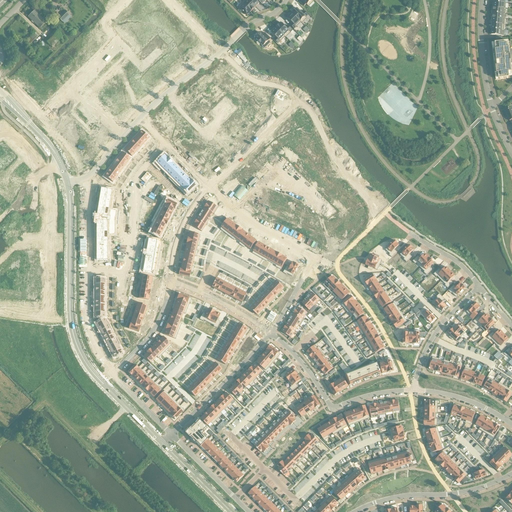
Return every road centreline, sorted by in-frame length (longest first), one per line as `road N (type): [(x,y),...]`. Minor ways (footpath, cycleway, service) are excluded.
road 1 (residential): [(89,174),(81,303),(91,346),(113,374)]
road 2 (track): [(14,429),(45,401),(155,511)]
road 3 (residential): [(511,473),(355,511)]
road 4 (secondary): [(69,320),(87,368),(161,445)]
road 5 (secondary): [(164,442),(97,374),(72,320)]
road 6 (residential): [(0,131),(4,126),(47,170),(51,246)]
road 7 (residential): [(270,331),(173,434)]
road 8 (secondary): [(72,320),(68,181)]
road 9 (secondary): [(66,182),(69,320)]
road 10 (residential): [(297,98),(206,187)]
road 11 (residential): [(310,258),(206,187)]
road 12 (residential): [(297,98),(370,199)]
road 13 (residential): [(414,389),(432,339),(478,286)]
